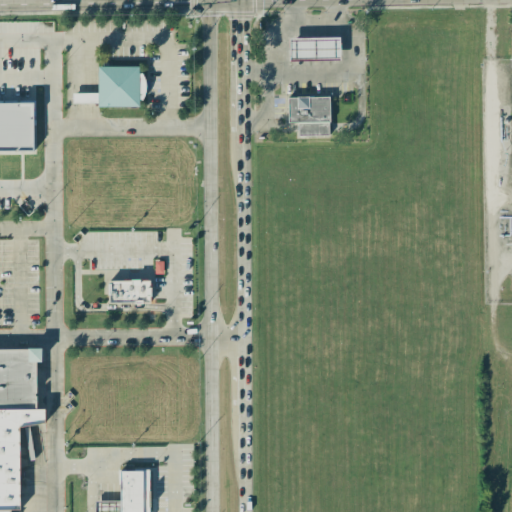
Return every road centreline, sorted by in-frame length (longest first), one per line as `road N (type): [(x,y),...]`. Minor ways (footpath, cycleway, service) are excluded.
road 1 (secondary): [(208,0),(209,511)]
road 2 (secondary): [(241,337),(239,134)]
